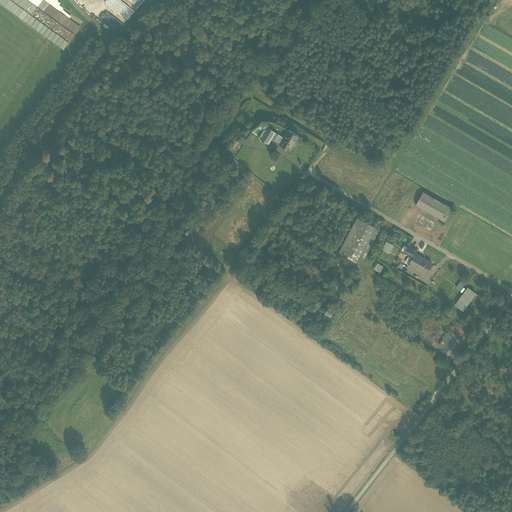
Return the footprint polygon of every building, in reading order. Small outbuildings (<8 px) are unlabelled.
[(0,0),(0,1),(70,42),(84,19),(51,0),(25,0),(24,3),(18,0),(0,0)] [(270,126),(265,133),(263,132),(261,135),(270,140),(272,136),(274,134),(277,135),(279,131),(270,126)] [(300,133),(289,127),(285,135),(281,141),(291,147),(300,133)] [(285,135),(279,131),(277,135),(274,134),(272,136),(281,141),(285,135)] [(243,142),(247,137),(243,133),(239,138),(243,142)] [(452,205),(423,189),(416,202),(445,218),(452,205)] [(380,225),(358,213),(339,249),(362,261),(380,225)] [(394,242),(390,240),(386,247),(390,250),(394,242)] [(417,247),(409,242),(405,249),(410,252),(406,259),(409,261),(415,249),(416,249),(417,247)] [(416,249),(415,249),(409,261),(417,265),(424,254),(416,249)] [(432,259),(424,254),(417,265),(425,270),(432,259)] [(378,259),(374,265),(381,269),(385,263),(378,259)] [(270,278),(265,275),(261,280),(266,283),(270,278)] [(468,284),(455,302),(463,308),(476,290),(468,284)] [(336,306),(330,302),(326,308),(332,312),(336,306)] [(469,327),(458,318),(451,327),(462,335),(469,327)] [(450,326),(439,341),(442,343),(441,344),(444,346),(443,347),(450,351),(462,335),(451,327),(450,326)]
